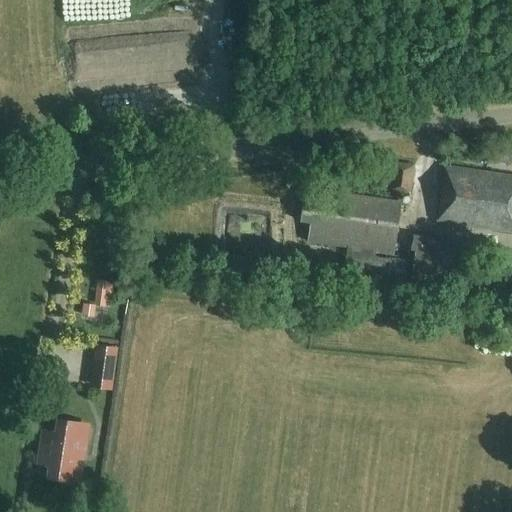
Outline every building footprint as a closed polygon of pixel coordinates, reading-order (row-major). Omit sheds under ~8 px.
[(393,164),(389,191),(408,195),(412,167),(393,164)] [(511,176),(445,167),(437,222),(511,233),(511,176)] [(399,203),(315,192),(304,190),(300,224),(308,225),(306,242),(346,248),(343,267),(388,274),(386,287),(408,290),(412,262),(390,259),(390,260),(374,258),(375,252),(392,255),(399,203)] [(412,239),(410,254),(413,254),(408,295),(466,302),(471,263),(475,264),(477,247),(412,239)] [(113,282),(97,279),(94,297),(110,299),(113,282)] [(116,349),(95,346),(90,387),(110,390),(116,349)] [(57,435),(43,433),(39,459),(53,461),(52,466),(58,466),(56,479),(78,482),(82,461),(80,461),(81,450),(83,451),(87,427),(65,423),(64,428),(58,427),(57,435)]
